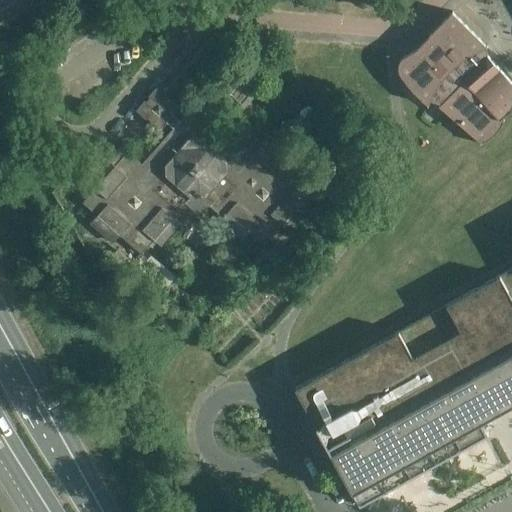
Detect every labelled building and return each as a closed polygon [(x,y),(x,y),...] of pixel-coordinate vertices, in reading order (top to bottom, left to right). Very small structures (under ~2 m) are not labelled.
[(511,107),(511,82),(487,55),(487,46),(480,39),(452,11),(428,36),(429,36),(416,49),(403,57),(401,58),(400,60),(399,61),(399,62),(398,65),(398,67),(398,68),(398,70),(399,71),(399,72),(400,74),(402,77),(406,82),(408,84),(412,89),(416,94),(423,100),(427,104),(427,105),(428,105),(432,96),(440,103),(438,105),(480,142),(479,143),(480,144),(484,142),(488,140),(490,138),(491,137),(493,136),(495,134),(498,130),(501,127),(503,122),(504,119),(503,119),(503,120),(501,118),(511,107)] [(306,167),(269,134),(263,142),(256,136),(260,133),(244,119),(228,137),(216,127),(265,75),(246,58),(206,104),(210,108),(203,115),(192,106),(142,164),(127,151),(114,165),(107,159),(87,182),(95,188),(82,203),(96,215),(90,223),(113,242),(119,235),(141,254),(154,240),(161,246),(181,223),(178,220),(189,207),(195,212),(204,211),(209,206),(222,217),(219,221),(242,240),(249,233),(263,246),(282,224),(289,230),(309,207),(302,201),(314,187),(300,174),(306,167)] [(142,104),(150,119),(165,110),(156,96),(142,104)] [(511,268),(295,388),(360,505),(362,503),(488,434),(480,418),(502,405),(511,402),(511,268)] [(467,496),(478,489),(478,490),(511,472),(499,450),(492,454),(483,437),(475,442),(482,455),(466,464),(472,475),(459,482),(467,496)]
